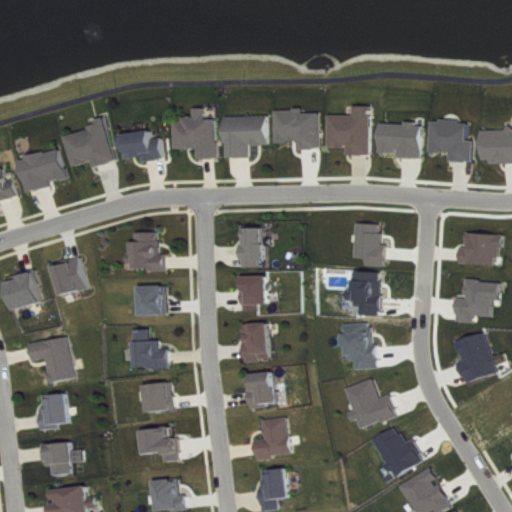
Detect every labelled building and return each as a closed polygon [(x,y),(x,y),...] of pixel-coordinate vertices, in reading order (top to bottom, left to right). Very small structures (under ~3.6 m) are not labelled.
[(340,115),(339,148),(358,148),(358,156),(382,156),(382,107),(364,106),(364,116),(340,115)] [(229,159),(228,119),(216,120),(215,108),(204,109),(204,116),(193,117),(193,121),(185,121),(186,150),(209,149),(209,159),(229,159)] [(285,110),(286,143),(308,142),(308,150),(330,149),(330,113),(314,113),(314,109),(285,110)] [(280,146),(279,116),(236,117),(237,158),(261,158),(260,146),(280,146)] [(126,162),(115,118),(104,120),(106,127),(75,135),(83,167),(103,162),(104,168),(126,162)] [(484,162),(485,141),(479,141),(480,122),(442,120),(441,152),(461,153),(461,162),(484,162)] [(391,123),(390,153),(408,154),(408,158),(432,159),(434,125),(391,123)] [(511,162),(511,130),(492,130),(492,163),(511,162)] [(175,159),(173,138),(164,139),(163,131),(133,134),(136,159),(153,157),(153,162),(175,159)] [(78,179),(70,148),(29,160),(38,194),(62,187),(61,184),(78,179)] [(22,173),(15,175),(13,169),(0,172),(0,204),(28,196),(22,173)] [(365,258),(376,259),(376,266),(395,267),(396,245),(390,244),(391,224),(366,223),(365,258)] [(251,227),(252,268),(268,268),(268,261),(275,261),(275,227),(251,227)] [(470,264),(505,265),(505,258),(511,258),(511,254),(511,234),(476,233),(476,248),(471,247),(470,264)] [(71,296),(98,289),(90,257),(62,264),(71,296)] [(16,279),(25,311),(52,303),(43,271),(16,279)] [(357,303),(370,303),(370,315),(390,316),(392,272),(364,271),(364,290),(357,290),(357,303)] [(269,312),(269,305),(279,304),(278,276),(252,277),(253,312),(269,312)] [(511,283),(476,280),(475,298),(467,298),(466,322),(484,323),(484,316),(502,317),(503,300),(510,301),(511,283)] [(149,287),(150,316),(178,315),(177,286),(149,287)] [(254,362),(280,361),(279,323),(253,324),(254,362)] [(388,369),(387,345),(380,345),(379,323),(351,324),(352,347),(357,347),(357,361),(365,360),(365,370),(388,369)] [(144,331),(146,369),(179,368),(178,350),(170,350),(169,341),(161,341),(160,330),(144,331)] [(467,341),(472,362),(469,363),(475,383),(508,374),(496,333),(467,341)] [(40,343),(43,361),(56,359),(60,383),(85,379),(78,338),(40,343)] [(258,374),(261,408),(287,405),(284,372),(258,374)] [(355,388),(363,411),(357,413),(360,422),(366,420),(369,429),(406,417),(399,395),(389,399),(383,379),(355,388)] [(155,384),(156,412),(184,411),(183,383),(155,384)] [(52,396),(54,413),(49,414),(51,431),(68,429),(68,424),(80,423),(76,393),(52,396)] [(272,420),(273,440),(264,440),(265,459),(301,456),(298,418),(272,420)] [(151,430),(154,455),(173,453),(174,463),(190,461),(187,438),(181,439),(180,427),(151,430)] [(80,442),(53,445),(56,467),(62,466),(63,476),(83,474),(80,442)] [(300,498),(297,468),(272,471),(274,488),(269,488),(271,511),(274,511),(289,511),(287,499),(300,498)] [(409,486),(424,511),(437,511),(443,509),(444,511),(449,511),(460,506),(444,480),(446,479),(440,468),(409,486)] [(167,511),(196,511),(195,495),(187,495),(186,480),(164,481),(165,511),(167,511)] [(62,490),(64,502),(60,502),(60,511),(107,511),(105,497),(98,498),(97,486),(62,490)]
